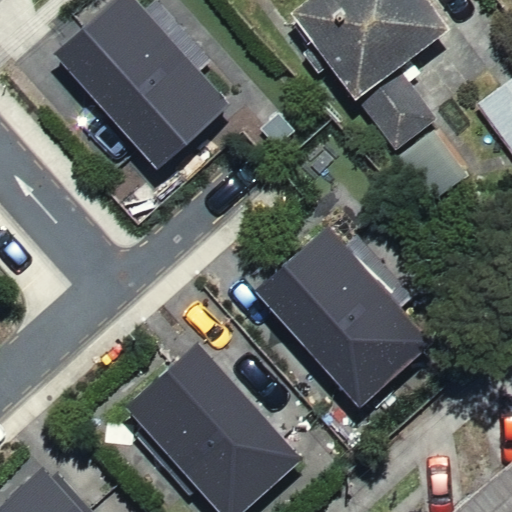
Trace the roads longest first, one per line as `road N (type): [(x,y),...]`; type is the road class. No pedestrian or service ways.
road 1 (residential): [(112,290),(256,164)]
road 2 (residential): [(112,290),(0,162)]
road 3 (residential): [(0,390),(112,290)]
